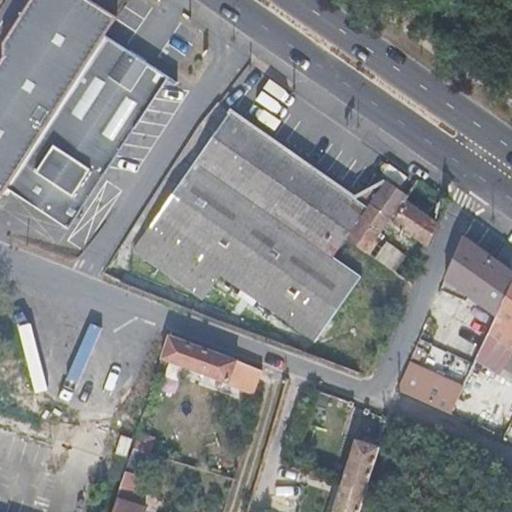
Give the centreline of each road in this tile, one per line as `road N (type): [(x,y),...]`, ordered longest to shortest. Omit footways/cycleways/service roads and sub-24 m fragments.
road 1 (unclassified): [(0,260),(375,396),(477,176)]
road 2 (secondary): [(223,0),(477,176)]
road 3 (secondary): [(498,141),(300,0)]
road 4 (track): [(511,104),(363,0)]
